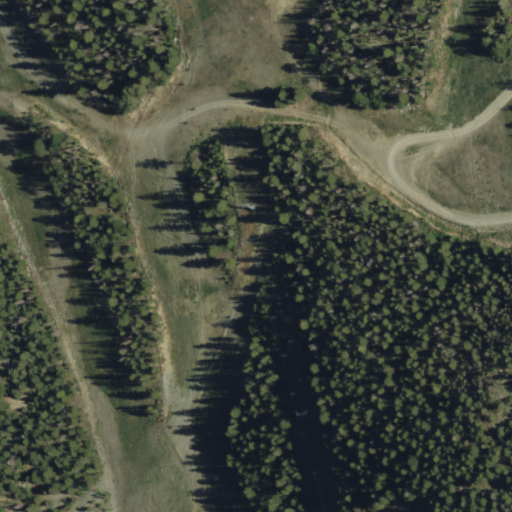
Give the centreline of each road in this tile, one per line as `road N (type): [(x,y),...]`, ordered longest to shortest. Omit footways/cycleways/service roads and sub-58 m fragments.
road 1 (track): [(0,6),(9,38),(55,94),(104,125),(185,116),(225,99),(354,126)]
road 2 (track): [(511,212),(477,215),(417,198),(393,173),(388,154),(397,136),(456,129),(511,88)]
road 3 (track): [(388,154),(318,97),(272,22),(286,0)]
